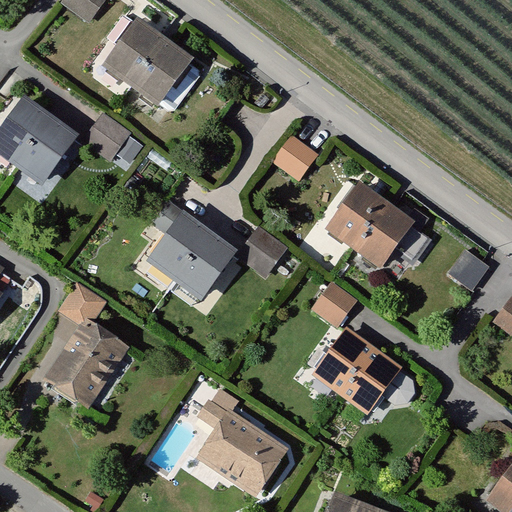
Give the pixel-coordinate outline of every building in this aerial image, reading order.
[(66,0),(91,19),(106,0),(66,0)] [(198,65),(133,24),(102,73),(166,114),(198,65)] [(84,143),(25,103),(0,140),(0,157),(51,192),(84,143)] [(135,137),(104,116),(84,145),(116,166),(135,137)] [(323,155),(292,133),(272,161),(303,183),(323,155)] [(419,227),(361,187),(329,233),(388,273),(419,227)] [(247,257),(182,213),(144,268),(210,312),(247,257)] [(495,268),(464,247),(445,276),(476,297),(495,268)] [(355,303),(331,285),(312,312),(336,329),(355,303)] [(0,312),(10,296),(0,289),(0,312)] [(511,297),(508,294),(489,324),(511,338),(511,297)] [(137,354),(91,324),(47,390),(93,420),(137,354)] [(408,370),(349,330),(314,381),(373,421),(408,370)] [(294,451),(228,412),(197,464),(263,503),(294,451)] [(511,511),(511,467),(487,505),(497,511),(511,511)] [(387,511),(331,492),(323,511),(387,511)]
